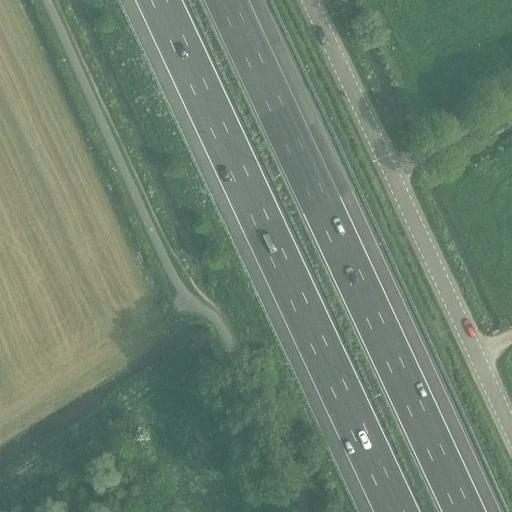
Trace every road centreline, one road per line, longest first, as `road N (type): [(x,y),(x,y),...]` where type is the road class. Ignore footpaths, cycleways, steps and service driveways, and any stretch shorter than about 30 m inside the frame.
road 1 (motorway): [(157,0),(396,511)]
road 2 (motorway): [(462,511),(224,0)]
road 3 (unclassified): [(511,434),(307,0)]
road 4 (unknown): [(186,301),(190,275),(58,0)]
road 5 (residential): [(303,511),(220,322),(186,301)]
